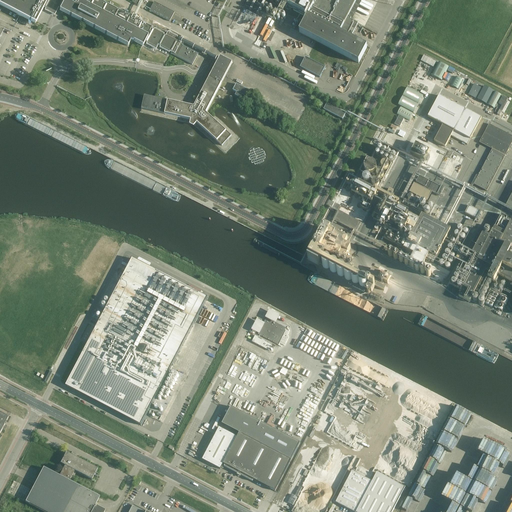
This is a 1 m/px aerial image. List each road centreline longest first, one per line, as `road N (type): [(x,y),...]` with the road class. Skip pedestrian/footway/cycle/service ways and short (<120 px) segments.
road 1 (tertiary): [(0,96),(55,115),(292,236),(307,227),(426,0)]
road 2 (unclassified): [(491,203),(426,173),(404,172),(368,217),(374,256),(441,291)]
road 3 (tertiary): [(244,511),(39,405)]
